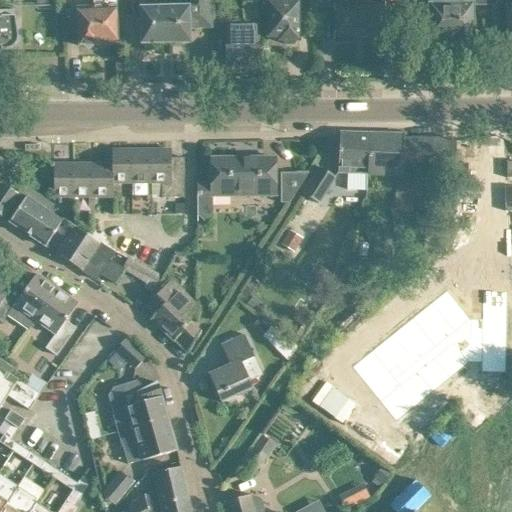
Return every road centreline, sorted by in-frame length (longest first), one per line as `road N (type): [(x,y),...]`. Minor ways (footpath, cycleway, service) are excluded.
road 1 (residential): [(0,229),(177,371),(207,511)]
road 2 (tertiary): [(188,116),(511,112)]
road 3 (tertiary): [(0,121),(188,116)]
road 4 (residential): [(188,116),(189,222),(170,235),(147,232),(127,216)]
